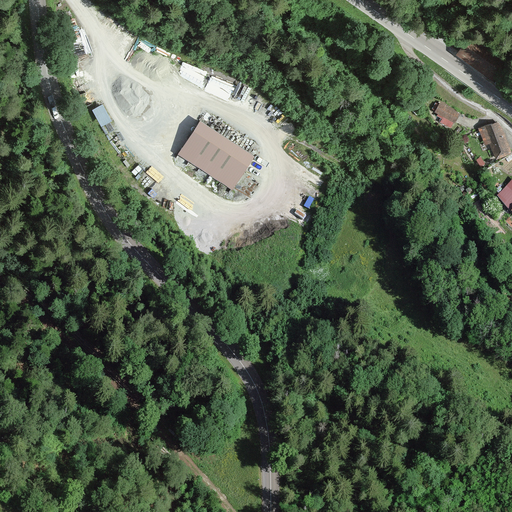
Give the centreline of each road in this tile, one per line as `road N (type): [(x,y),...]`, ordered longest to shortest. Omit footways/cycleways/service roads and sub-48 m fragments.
road 1 (tertiary): [(38,0),(57,111),(98,200),(126,241),(233,348),(261,397),(270,511)]
road 2 (track): [(0,284),(97,370),(230,511)]
road 3 (tertiary): [(511,111),(358,0)]
